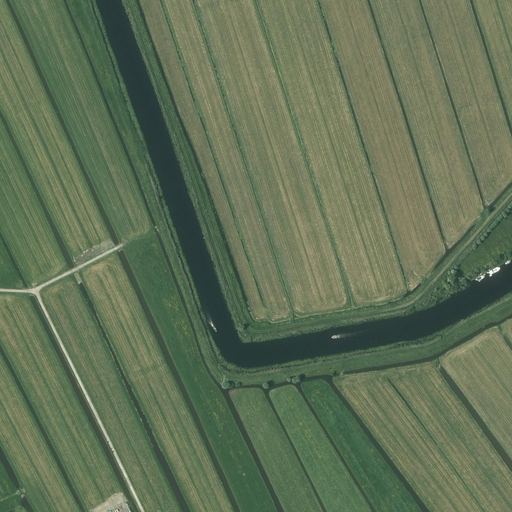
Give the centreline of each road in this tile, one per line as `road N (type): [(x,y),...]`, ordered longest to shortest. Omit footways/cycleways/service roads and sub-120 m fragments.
road 1 (track): [(129,0),(249,332),(409,303),(511,193)]
road 2 (track): [(142,511),(35,290)]
road 3 (track): [(0,290),(35,290),(121,245)]
